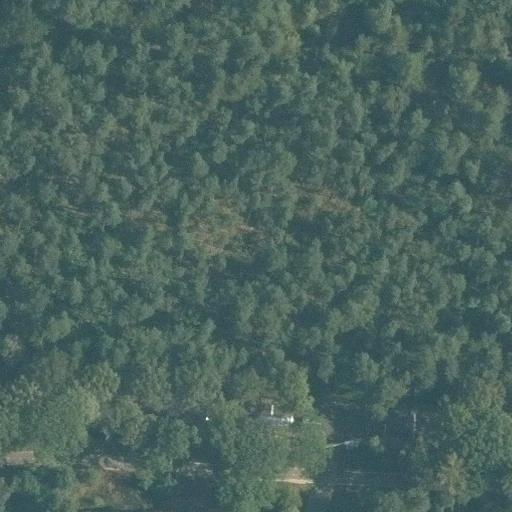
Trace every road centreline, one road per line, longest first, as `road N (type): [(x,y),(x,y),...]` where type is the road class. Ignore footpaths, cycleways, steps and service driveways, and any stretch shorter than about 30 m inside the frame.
road 1 (secondary): [(336,422),(0,404)]
road 2 (track): [(0,50),(333,41)]
road 3 (track): [(511,35),(333,41)]
road 4 (secondary): [(511,432),(336,422)]
